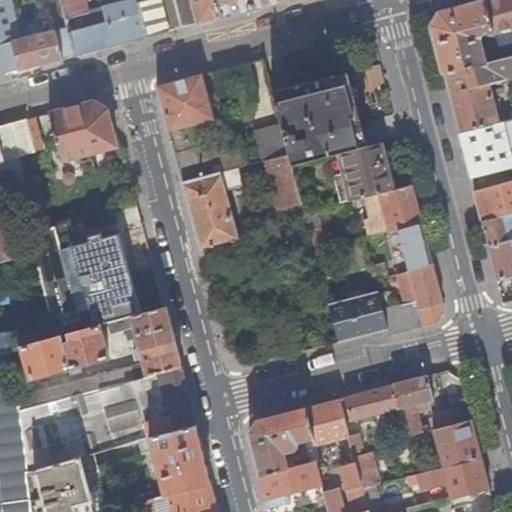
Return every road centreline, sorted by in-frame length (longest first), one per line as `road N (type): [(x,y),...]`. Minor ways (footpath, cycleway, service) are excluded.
road 1 (residential): [(484,336),(394,0)]
road 2 (residential): [(131,71),(217,401)]
road 3 (residential): [(484,336),(217,401)]
road 4 (residential): [(385,0),(131,71)]
road 5 (residential): [(131,71),(0,105)]
